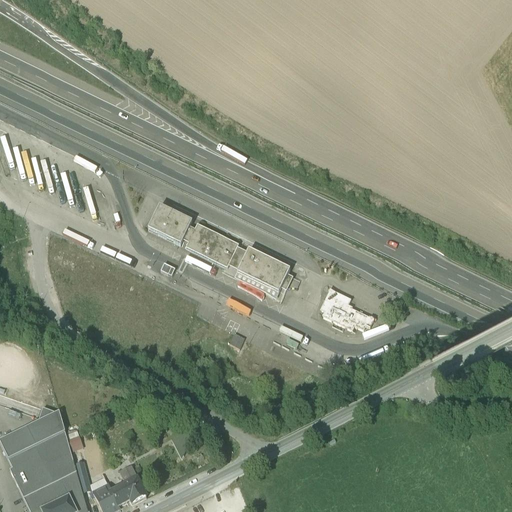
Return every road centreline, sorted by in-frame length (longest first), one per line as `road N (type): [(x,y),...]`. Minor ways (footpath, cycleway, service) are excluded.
road 1 (motorway): [(0,86),(511,334)]
road 2 (motorway): [(511,308),(238,175)]
road 3 (secondary): [(409,383),(156,511)]
road 4 (motorway): [(238,175),(0,59)]
road 5 (motorway): [(238,175),(33,30)]
